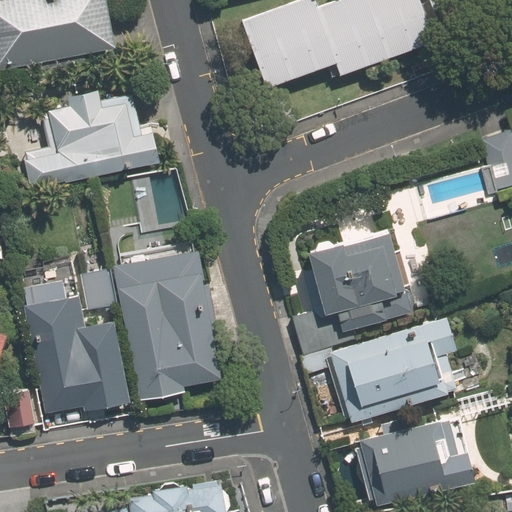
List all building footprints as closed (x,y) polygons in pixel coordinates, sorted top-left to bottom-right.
[(36,70),(82,62),(81,55),(116,49),(107,0),(11,0),(0,2),(0,68),(35,62),(36,70)] [(434,55),(415,0),(333,0),(315,6),(312,0),(282,0),(240,15),(264,82),(334,58),(338,71),(402,49),(406,64),(434,55)] [(30,157),(27,157),(33,185),(163,160),(158,134),(145,136),(136,90),(103,97),(102,92),(74,98),(75,106),(46,112),(52,144),(29,148),(30,157)] [(314,305),(290,312),(301,352),(350,337),(347,324),(409,306),(403,287),(407,286),(391,229),(333,246),(327,243),(315,246),(312,252),(307,253),(310,266),(311,267),(303,270),(314,305)] [(112,267),(140,402),(185,392),(184,389),(232,378),(204,247),(112,267)] [(28,307),(24,308),(45,413),(82,405),(83,411),(130,401),(115,325),(84,331),(81,312),(116,305),(109,270),(78,277),(82,297),(66,301),(62,281),(24,288),(28,307)] [(447,317),(328,352),(347,421),(446,392),(445,390),(454,388),(444,352),(456,349),(447,317)] [(0,358),(9,334),(0,331),(0,358)] [(0,393),(0,394),(5,431),(33,426),(27,390),(0,393)] [(374,499),(376,505),(472,483),(465,454),(462,454),(455,422),(446,423),(445,421),(409,429),(406,419),(379,425),(381,435),(362,440),(363,446),(355,447),(367,500),(374,499)] [(231,511),(227,483),(213,485),(212,479),(188,483),(189,485),(156,490),(156,493),(131,497),(132,505),(107,509),(106,511),(231,511)]
